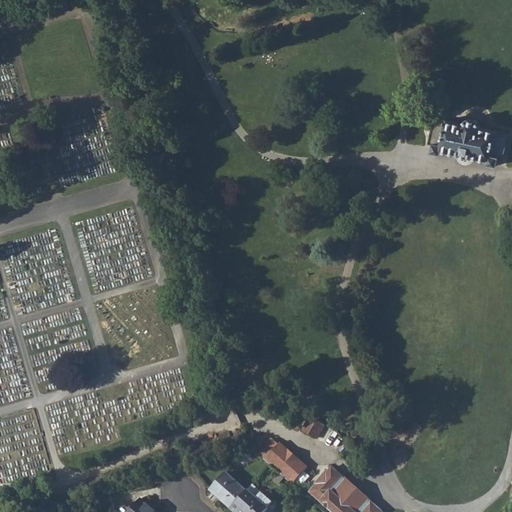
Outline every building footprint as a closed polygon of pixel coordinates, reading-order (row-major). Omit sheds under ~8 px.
[(463,124),(435,117),(429,142),(434,143),(432,150),(442,152),(442,149),(459,153),(459,154),(473,157),(473,156),(490,160),(489,163),(498,165),(500,157),(505,158),(510,134),(481,128),(481,124),(478,121),(468,119),(464,121),(463,124)] [(304,430),(317,438),(325,426),(310,418),(304,430)] [(307,467),(279,444),(265,459),(293,484),(307,467)] [(326,473),(316,483),(318,484),(311,492),(333,511),(382,511),(372,502),(363,511),(355,511),(333,492),(345,478),(333,467),(327,474),(326,473)] [(233,508),(248,491),(227,472),(212,490),(233,508)] [(333,492),(355,511),(363,511),(372,502),(345,478),(333,492)] [(254,484),(249,490),(269,507),(274,502),(254,484)] [(266,511),(270,508),(269,507),(249,490),(248,491),(233,508),(237,511),(266,511)] [(129,511),(157,511),(142,498),(129,511)]
